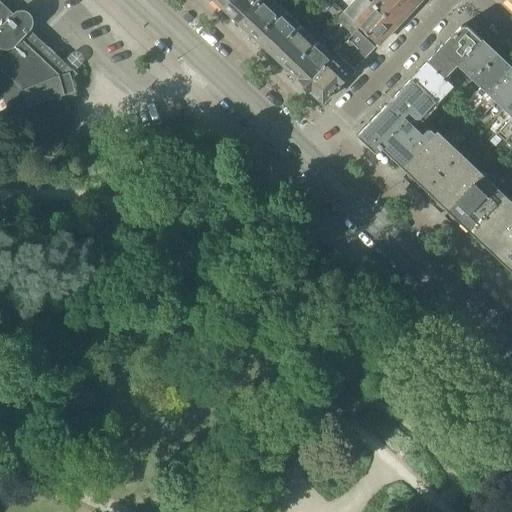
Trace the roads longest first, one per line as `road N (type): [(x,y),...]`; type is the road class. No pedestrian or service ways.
road 1 (secondary): [(511,354),(304,157)]
road 2 (secondary): [(304,157),(136,0)]
road 3 (residential): [(304,157),(450,0)]
